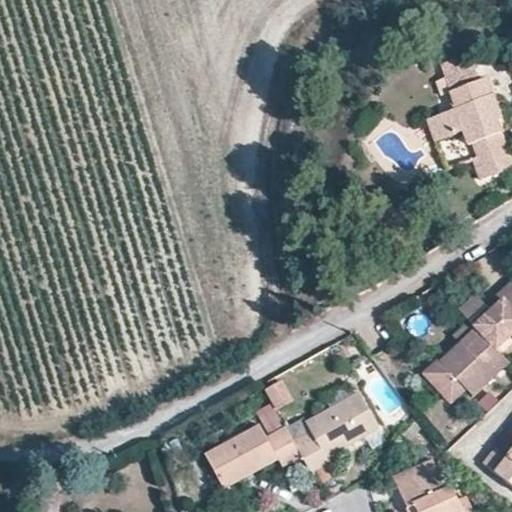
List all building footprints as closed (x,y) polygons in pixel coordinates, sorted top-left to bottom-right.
[(481,83),(474,65),(458,70),(456,61),(441,66),(446,80),(441,82),(445,93),(442,95),(441,97),(440,99),(439,102),(438,105),(438,109),(438,113),(439,117),(427,122),(435,144),(462,134),(467,147),(472,145),(477,159),(508,147),(499,122),(503,120),(488,80),(481,83)] [(493,313),(511,296),(511,286),(488,308),(493,313)] [(511,296),(493,313),(488,308),(472,323),(478,331),(498,352),(511,339),(511,296)] [(472,323),(488,308),(478,297),(462,312),(472,323)] [(462,346),(478,331),(472,323),(455,338),(462,346)] [(473,398),(509,365),(498,352),(478,331),(462,346),(442,363),(466,390),(473,398)] [(466,390),(442,363),(441,365),(439,362),(424,376),(450,405),(466,390)] [(276,412),(294,403),(283,380),(265,389),(276,412)] [(325,458),(378,428),(358,395),(306,425),(304,421),(286,430),(301,458),(311,475),(329,464),(325,458)] [(301,458),(286,430),(268,440),(260,427),(206,457),(224,490),(279,460),(283,468),(301,458)] [(484,465),(511,486),(511,437),(507,434),(484,465)] [(409,511),(461,511),(450,488),(445,490),(431,461),(393,477),(409,511)]
